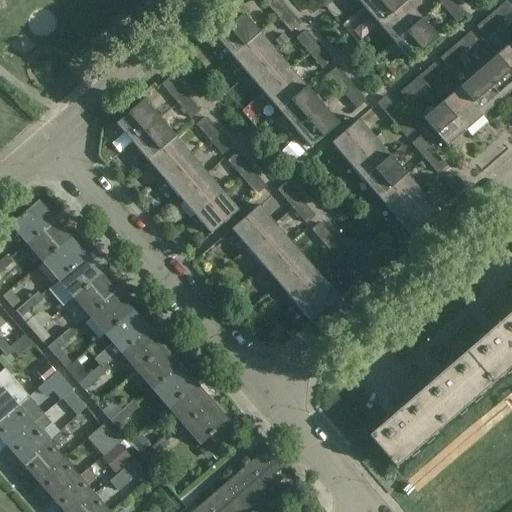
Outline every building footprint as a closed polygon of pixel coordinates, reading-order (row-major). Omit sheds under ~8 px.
[(262,0),(278,18),(287,10),(278,0),(262,0)] [(405,0),(371,0),(364,7),(380,26),(407,1),(405,0)] [(451,0),(445,0),(440,4),(456,23),(465,16),(451,0)] [(407,1),(380,26),(395,43),(422,19),(407,1)] [(500,24),(511,12),(511,6),(507,1),(492,14),(500,24)] [(300,25),(287,10),(278,18),(291,33),(300,25)] [(492,14),(477,27),(485,37),(500,24),(492,14)] [(244,15),(216,39),(232,57),(260,33),(244,15)] [(438,38),(422,20),(422,19),(395,43),(410,62),(438,38)] [(318,46),(305,31),(296,39),(309,54),(318,46)] [(248,75),(276,51),(260,33),(232,57),(248,75)] [(471,33),(456,46),(464,56),(479,42),(471,33)] [(289,39),(284,34),(275,41),(280,47),(289,39)] [(511,73),(511,43),(497,56),(511,73)] [(309,54),(309,55),(322,69),(331,62),(318,46),(309,54)] [(441,59),(449,68),(464,56),(456,46),(441,59)] [(276,51),(248,75),(264,93),(291,69),(276,51)] [(478,72),(503,100),(511,92),(511,73),(497,56),(478,72)] [(434,64),(419,78),(428,87),(443,74),(434,64)] [(349,83),(336,68),(327,75),(340,91),(349,83)] [(264,93),(280,112),(307,88),(291,69),(264,93)] [(485,116),(503,100),(478,72),(460,88),(485,116)] [(187,96),(171,77),(162,85),(178,104),(187,96)] [(409,103),(428,87),(419,78),(401,94),(409,103)] [(340,91),(357,109),(365,102),(349,83),(340,91)] [(280,112),(296,130),(323,106),(307,88),(280,112)] [(442,104),(467,132),(485,116),(460,88),(442,104)] [(178,104),(191,119),(200,112),(187,96),(178,104)] [(402,116),(386,97),(377,105),(393,124),(402,116)] [(116,125),(132,143),(160,120),(144,101),(116,125)] [(448,148),(467,132),(442,104),(424,121),(448,148)] [(323,106),(296,130),(312,148),(339,124),(323,106)] [(393,124),(406,138),(415,131),(402,116),(393,124)] [(196,125),(209,140),(218,132),(205,118),(196,125)] [(176,138),(160,120),(132,143),(148,162),(158,153),(176,138)] [(375,139),(359,120),(331,144),(348,163),(359,153),(375,139)] [(231,148),(218,132),(209,140),(222,156),(231,148)] [(411,145),(424,160),(433,152),(420,137),(411,145)] [(176,138),(158,153),(148,162),(164,180),(191,156),(176,138)] [(375,139),(359,153),(348,163),(363,181),(391,157),(375,139)] [(446,167),(433,152),(424,160),(437,175),(446,167)] [(236,154),(227,162),(241,177),(249,169),(236,154)] [(164,180),(179,198),(207,173),(191,156),(164,180)] [(407,175),(391,157),(363,181),(379,199),(407,175)] [(266,188),(249,169),(241,177),(257,196),(266,188)] [(223,192),(207,173),(179,198),(196,216),(223,192)] [(443,181),(456,197),(465,189),(451,173),(443,181)] [(423,193),(407,175),(379,199),(395,218),(423,193)] [(277,191),(293,210),(302,202),(286,183),(277,191)] [(223,192),(196,216),(212,235),(239,210),(223,192)] [(439,212),(423,193),(395,218),(411,236),(439,212)] [(12,225),(28,244),(55,221),(38,202),(12,225)] [(315,217),(302,202),(293,210),(306,225),(315,217)] [(275,225),(259,206),(232,230),(248,249),(275,225)] [(70,238),(55,221),(28,244),(44,262),(70,239),(70,238)] [(334,239),(320,223),(311,231),(325,247),(334,239)] [(275,225),(248,249),(264,267),(291,243),(275,225)] [(71,270),(86,258),(70,239),(44,262),(60,280),(71,270)] [(325,247),(338,261),(347,254),(334,239),(325,247)] [(280,286),(307,262),(291,243),(264,267),(280,286)] [(13,262),(10,259),(7,256),(0,262),(0,269),(2,272),(13,262)] [(71,270),(60,280),(75,299),(102,276),(86,258),(71,270)] [(352,260),(343,268),(357,283),(366,275),(352,260)] [(323,280),(307,262),(280,286),(296,304),(323,280)] [(76,299),(91,316),(91,317),(117,294),(102,276),(75,299),(76,299)] [(339,298),(323,280),(296,304),(312,322),(339,298)] [(44,299),(42,296),(39,293),(28,302),(33,309),(44,299)] [(91,317),(107,335),(133,312),(117,294),(91,317)] [(28,302),(16,312),(22,319),(29,313),(29,312),(33,309),(28,302)] [(149,330),(133,312),(107,335),(114,343),(94,360),(99,366),(101,365),(104,369),(122,353),(149,330)] [(42,328),(29,313),(22,319),(35,334),(42,328)] [(511,314),(466,354),(494,385),(511,369),(511,314)] [(50,337),(42,328),(35,334),(43,343),(50,337)] [(59,339),(64,345),(76,336),(70,329),(59,339)] [(164,349),(149,330),(122,353),(138,371),(164,349)] [(53,355),(64,345),(59,339),(48,348),(53,355)] [(0,348),(0,350),(4,355),(0,358),(0,362),(4,368),(17,357),(6,343),(0,348)] [(73,364),(61,348),(54,354),(67,370),(73,364)] [(180,367),(164,349),(138,371),(154,390),(180,367)] [(466,354),(418,395),(445,427),(494,385),(466,354)] [(37,373),(44,382),(56,373),(48,364),(37,373)] [(101,365),(99,366),(90,375),(95,382),(107,372),(104,369),(101,365)] [(196,385),(180,367),(154,390),(169,407),(196,385)] [(95,382),(90,375),(78,385),(84,391),(95,382)] [(38,390),(45,398),(54,391),(47,383),(38,390)] [(211,403),(196,385),(169,407),(185,426),(211,403)] [(0,391),(0,423),(20,407),(4,388),(0,391)] [(62,399),(71,409),(80,401),(72,391),(62,399)] [(397,469),(398,468),(445,427),(418,395),(369,437),(390,461),(390,462),(394,466),(397,469)] [(130,397),(118,407),(125,415),(137,406),(130,397)] [(227,421),(211,403),(185,426),(200,444),(227,421)] [(35,424),(20,407),(0,423),(0,437),(9,447),(35,424)] [(114,425),(125,415),(118,407),(107,417),(114,425)] [(23,464),(50,441),(41,431),(51,423),(45,416),(35,424),(9,447),(23,464)] [(114,438),(113,437),(108,432),(103,426),(88,439),(99,451),(114,438)] [(177,439),(174,436),(171,432),(158,443),(164,450),(177,439)] [(39,482),(66,459),(55,447),(65,439),(59,434),(50,441),(23,464),(39,482)] [(141,454),(152,446),(143,435),(132,444),(141,454)] [(212,439),(203,447),(211,456),(220,448),(212,439)] [(147,464),(164,450),(158,443),(141,457),(147,464)] [(104,457),(117,472),(132,459),(119,444),(104,457)] [(270,446),(248,465),(270,491),(291,472),(270,446)] [(218,462),(225,456),(221,451),(213,457),(218,462)] [(66,459),(39,482),(53,499),(80,476),(66,459)] [(129,480),(138,472),(131,464),(110,482),(118,492),(130,482),(129,480)] [(249,509),(270,491),(248,465),(227,483),(249,509)] [(80,476),(53,499),(64,511),(76,511),(96,494),(80,476)] [(206,501),(215,511),(245,511),(249,509),(227,483),(206,501)] [(111,511),(96,494),(76,511),(111,511)] [(215,511),(206,501),(192,511),(215,511)]
